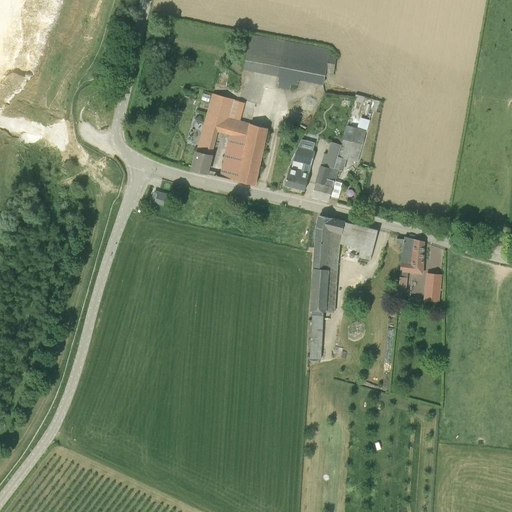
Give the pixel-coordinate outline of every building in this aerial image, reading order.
[(250,34),(245,67),(280,73),(278,87),(291,89),(292,83),(298,84),(299,78),(325,82),(326,74),(334,76),(336,62),(329,61),(331,47),(250,34)] [(213,94),(192,169),(191,171),(206,174),(217,131),(247,139),(237,181),(255,185),(267,129),(240,121),(244,103),(213,94)] [(382,102),(375,100),(372,112),(380,114),(382,102)] [(325,185),(316,183),(315,183),(311,196),(329,200),(330,196),(338,198),(342,183),(335,181),(338,170),(343,171),(346,159),(356,162),(366,130),(357,128),(346,125),(341,144),(334,168),(330,167),(325,185)] [(334,168),(341,144),(331,142),(328,154),(324,153),(316,183),(325,185),(330,167),(334,168)] [(288,168),(284,187),(304,191),(308,175),(308,174),(301,172),(303,163),(311,164),(314,151),(297,147),(291,160),(293,160),(290,169),(288,168)] [(157,194),(155,202),(163,205),(164,202),(167,203),(169,195),(168,197),(167,197),(166,195),(165,195),(165,196),(157,194)] [(316,227),(312,296),(311,311),(313,311),(310,358),(320,359),(323,312),(326,312),(329,269),(325,269),(328,230),(341,233),(338,242),(361,248),(358,257),(370,259),(378,230),(319,215),(316,227)] [(401,263),(399,283),(398,291),(405,292),(406,278),(407,278),(408,272),(422,273),(424,242),(404,237),(404,240),(403,245),(401,263)] [(441,276),(427,274),(425,292),(439,294),(441,276)] [(349,291),(345,299),(353,303),(357,294),(349,291)]
